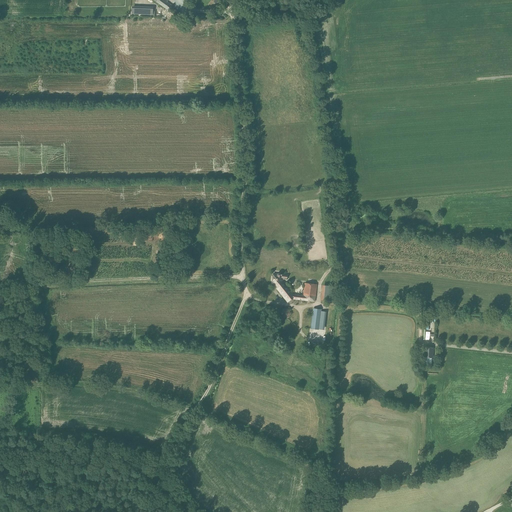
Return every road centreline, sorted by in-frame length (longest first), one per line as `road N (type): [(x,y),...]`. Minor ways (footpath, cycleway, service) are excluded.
road 1 (unclassified): [(245,295),(246,175),(231,0)]
road 2 (track): [(511,352),(423,343),(419,312),(295,306),(245,295)]
road 3 (track): [(168,462),(211,384),(245,295)]
